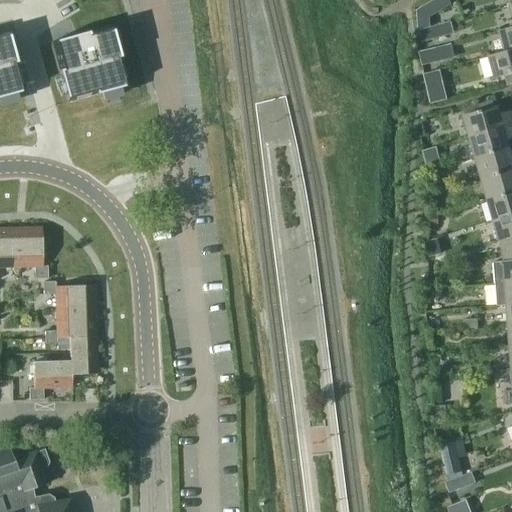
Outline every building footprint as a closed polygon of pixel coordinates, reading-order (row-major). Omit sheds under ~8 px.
[(427,5),(417,11),(418,30),(429,27),(427,5)] [(110,26),(50,43),(67,102),(126,86),(110,26)] [(511,26),(500,30),(499,28),(496,29),(497,33),(500,32),(505,51),(506,52),(511,50),(511,26)] [(433,28),(419,32),(422,42),(436,38),(433,28)] [(7,31),(0,33),(0,97),(23,91),(7,31)] [(422,52),(419,53),(422,67),(437,63),(434,50),(422,52)] [(511,50),(506,52),(505,51),(490,56),(489,53),(486,54),(487,58),(489,57),(494,74),(489,76),(490,79),(505,75),(508,85),(511,83),(511,50)] [(430,104),(447,100),(440,70),(423,74),(430,104)] [(473,113),(463,116),(464,119),(469,137),(511,124),(511,111),(505,113),(500,114),(500,113),(498,106),(473,113)] [(511,124),(469,137),(475,158),(510,148),(507,140),(511,139),(511,124)] [(511,156),(510,148),(475,158),(481,178),(511,169),(511,156)] [(511,169),(481,178),(481,181),(486,198),(486,199),(511,191),(511,169)] [(511,191),(486,199),(487,202),(492,220),(511,214),(511,191)] [(511,214),(492,220),(497,238),(499,241),(501,252),(511,249),(511,214)] [(429,225),(438,225),(438,215),(429,215),(429,225)] [(39,228),(14,229),(15,267),(33,266),(33,279),(46,279),(45,266),(40,266),(39,228)] [(0,266),(15,267),(14,229),(0,229),(0,266)] [(511,249),(501,252),(502,261),(498,261),(493,262),(494,283),(504,282),(504,283),(511,282),(511,249)] [(54,313),(93,311),(92,286),(54,288),(54,282),(41,283),(42,295),(54,295),(54,313)] [(504,282),(494,283),(496,307),(506,306),(506,305),(511,304),(511,282),(504,283),(504,282)] [(43,345),(56,344),(55,339),(94,338),(93,311),(54,313),(55,331),(42,332),(43,345)] [(478,330),(478,318),(463,319),(464,331),(478,330)] [(69,361),(69,362),(69,376),(95,375),(94,338),(55,339),(56,344),(56,351),(69,350),(69,361)] [(70,388),(69,376),(69,362),(31,363),(32,390),(27,390),(27,402),(41,401),(41,389),(70,388)] [(511,389),(503,390),(504,404),(511,403),(511,369),(511,370),(511,372),(511,381),(511,389)] [(446,426),(445,406),(436,406),(437,426),(446,426)] [(446,476),(462,472),(455,444),(439,448),(446,476)] [(48,464),(43,449),(12,460),(8,450),(0,453),(0,511),(75,511),(70,508),(68,499),(53,502),(53,498),(46,494),(32,497),(31,491),(45,485),(40,472),(45,470),(48,464)] [(448,483),(446,483),(450,494),(451,494),(461,490),(456,479),(448,483)]
